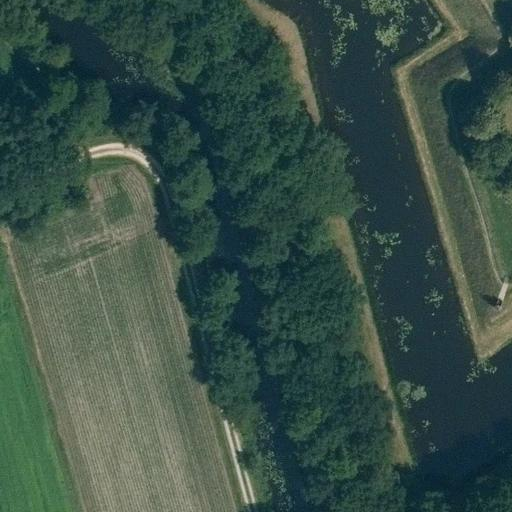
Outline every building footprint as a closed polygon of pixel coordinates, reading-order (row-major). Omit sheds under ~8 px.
[(503,0),(485,0),(491,9),(503,0)] [(511,7),(507,0),(503,0),(491,9),(497,18),(511,7)] [(511,21),(511,7),(497,18),(503,28),(511,21)] [(511,37),(511,21),(503,28),(510,38),(511,37)] [(493,308),(501,310),(506,294),(498,292),(493,308)]
